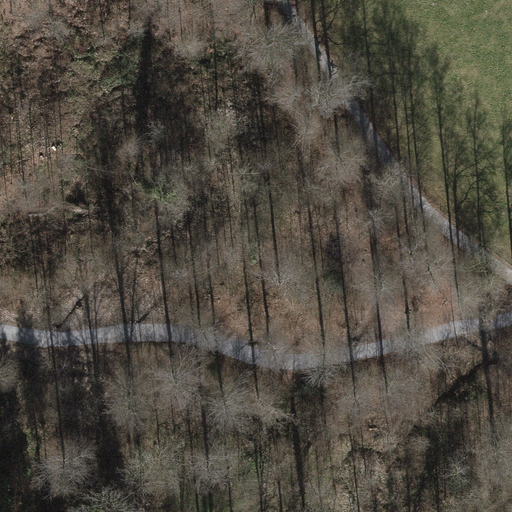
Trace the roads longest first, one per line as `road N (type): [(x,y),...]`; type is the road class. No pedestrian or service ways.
road 1 (track): [(0,333),(42,339),(182,332),(259,356),(321,360),(511,317)]
road 2 (track): [(511,278),(416,199),(283,0)]
